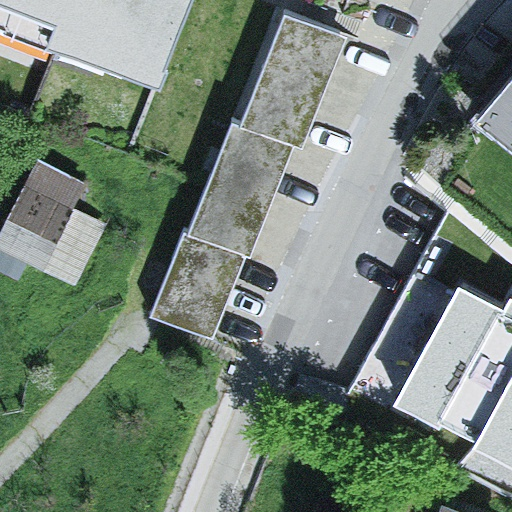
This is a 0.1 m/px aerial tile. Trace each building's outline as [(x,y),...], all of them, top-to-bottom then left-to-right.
[(197,0),(0,0),(0,21),(166,84),(197,0)] [(341,41),(282,18),(241,128),(230,124),(188,235),(182,233),(149,319),(211,343),(244,255),(250,257),(292,145),(301,148),(341,41)] [(511,73),(479,110),(511,139),(511,73)] [(76,184),(36,164),(0,234),(0,251),(73,288),(105,225),(65,206),(76,184)] [(511,298),(507,296),(501,307),(460,286),(399,405),(476,444),(462,472),(511,496),(511,298)]
